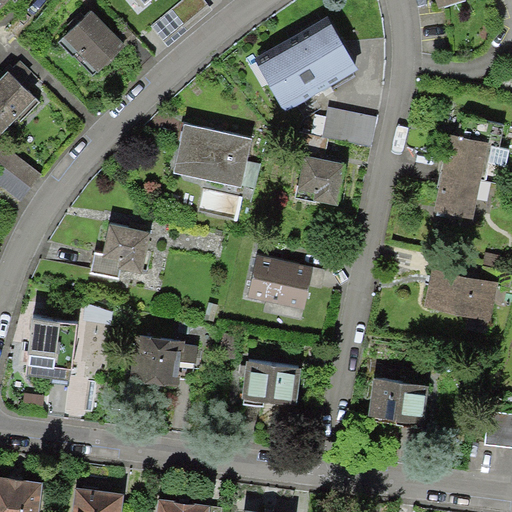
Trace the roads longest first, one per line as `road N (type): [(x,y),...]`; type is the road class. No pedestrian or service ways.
road 1 (residential): [(317,470),(403,71),(398,0)]
road 2 (residential): [(267,0),(104,133),(33,217),(0,300)]
road 3 (residential): [(317,470),(165,461),(0,428)]
road 4 (residential): [(511,493),(317,470)]
